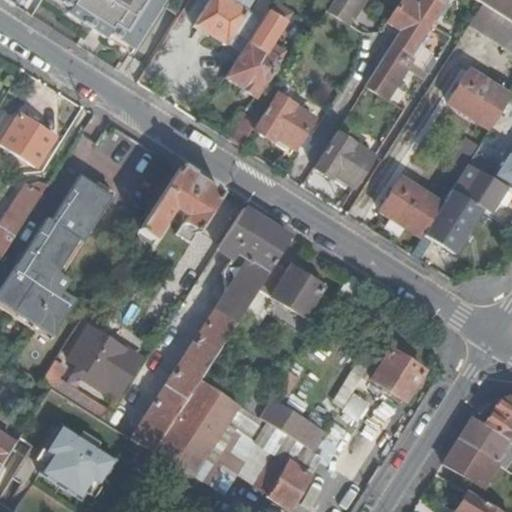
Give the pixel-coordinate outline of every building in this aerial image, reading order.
[(44,0),(45,0),(67,15),(64,19),(102,43),(105,38),(130,54),(161,5),(154,0),(44,0)] [(238,0),(214,0),(193,33),(238,61),(259,27),(245,18),(251,8),(238,0)] [(338,0),(324,21),(347,35),(370,0),(338,0)] [(381,105),(412,57),(448,0),(424,0),(417,11),(403,2),(386,29),(400,39),(364,94),(381,105)] [(461,0),(480,12),(511,31),(511,9),(497,0),(461,0)] [(266,16),(259,27),(238,61),(223,83),(254,103),(292,45),(279,37),(289,20),(275,11),(270,19),(266,16)] [(511,31),(480,12),(466,33),(511,63),(511,31)] [(83,46),(79,43),(74,50),(78,53),(83,46)] [(121,70),(116,67),(112,74),(116,77),(121,70)] [(465,77),(444,110),(487,137),(508,104),(465,77)] [(294,84),(287,79),(251,133),(249,136),(270,149),(272,145),(292,157),(311,125),(281,105),(294,84)] [(0,154),(32,174),(51,144),(15,121),(0,145),(0,154)] [(251,133),(239,126),(225,146),(238,154),(249,136),(251,133)] [(348,198),(370,163),(334,140),(312,175),(348,198)] [(460,144),(433,185),(450,195),(465,171),(476,154),(460,144)] [(511,159),(505,155),(488,182),(511,197),(511,159)] [(219,200),(177,173),(135,238),(148,246),(169,215),(182,223),(172,239),(187,250),(219,200)] [(80,248),(109,203),(75,181),(47,226),(42,223),(0,287),(0,309),(49,342),(71,306),(58,298),(66,286),(54,278),(75,245),(80,248)] [(395,186),(375,217),(419,244),(420,242),(439,212),(395,186)] [(0,260),(38,202),(21,191),(0,223),(0,260)] [(439,212),(420,242),(442,256),(457,232),(463,236),(476,216),(448,198),(439,212)] [(221,277),(222,296),(128,445),(150,459),(196,387),(254,295),(271,268),(287,243),(241,213),(220,246),(235,256),(221,277)] [(148,246),(135,238),(121,259),(134,267),(148,246)] [(271,268),(254,295),(301,324),(320,294),(286,273),(284,277),(271,268)] [(364,293),(345,280),(328,308),(347,320),(364,293)] [(115,399),(136,367),(85,332),(63,364),(115,399)] [(402,407),(421,378),(387,356),(368,386),(402,407)] [(60,374),(50,368),(37,388),(47,394),(72,410),(77,402),(53,386),(60,374)] [(256,425),(258,426),(310,459),(335,421),(325,415),(320,422),(292,404),(284,417),(275,411),(293,384),(284,379),(264,412),(256,425)] [(218,401),(196,387),(150,459),(189,483),(199,466),(225,426),(234,411),(218,401)] [(242,398),(226,388),(218,401),(234,411),(242,398)] [(12,450),(6,459),(19,467),(35,477),(17,506),(12,511),(116,511),(150,459),(128,445),(72,410),(47,394),(12,450)] [(264,412),(242,398),(234,411),(256,425),(264,412)] [(511,401),(507,403),(497,405),(480,430),(505,445),(505,446),(511,435),(511,401)] [(256,425),(234,411),(225,426),(247,440),(248,441),(258,426),(256,425)] [(469,423),(455,444),(491,467),(505,445),(480,430),(469,423)] [(247,440),(244,444),(271,461),(284,468),(284,467),(307,481),(318,464),(310,459),(258,426),(248,441),(247,440)] [(210,472),(199,466),(189,483),(223,504),(237,484),(251,492),(271,461),(244,444),(234,438),(210,472)] [(12,450),(0,442),(0,468),(6,459),(12,450)] [(440,469),(480,494),(496,470),(491,467),(455,444),(446,459),(440,469)] [(284,468),(271,461),(251,492),(265,501),(264,503),(278,511),(289,511),(308,481),(307,481),(284,467),(284,468)] [(1,496),(17,506),(35,477),(19,467),(1,496)] [(454,511),(484,511),(464,498),(454,511)]
